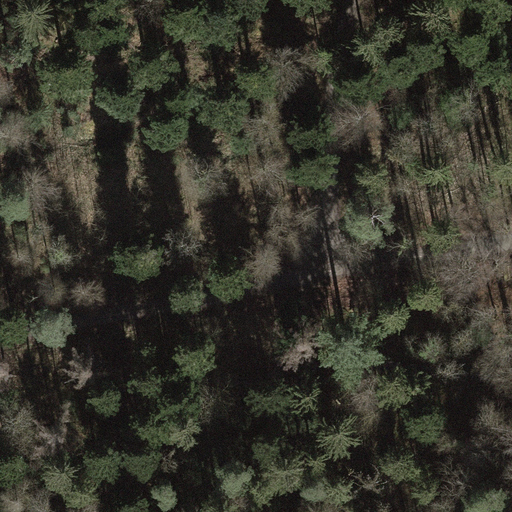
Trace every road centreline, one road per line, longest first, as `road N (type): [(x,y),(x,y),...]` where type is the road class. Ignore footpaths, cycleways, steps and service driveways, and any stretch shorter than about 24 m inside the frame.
road 1 (track): [(511,240),(0,335)]
road 2 (track): [(326,272),(339,58),(352,0)]
